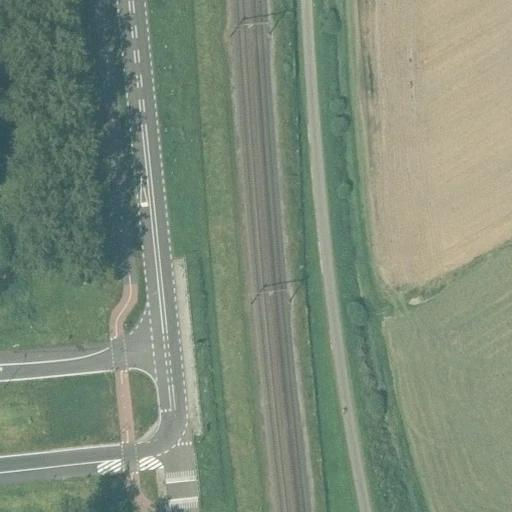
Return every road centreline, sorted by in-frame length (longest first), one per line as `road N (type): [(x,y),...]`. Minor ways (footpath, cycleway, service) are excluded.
road 1 (unclassified): [(365,511),(334,321),(306,0)]
road 2 (track): [(254,511),(204,0)]
road 3 (tertiary): [(166,356),(130,0)]
road 4 (motorway): [(0,465),(153,450),(174,437)]
road 5 (motorway): [(166,356),(0,371)]
